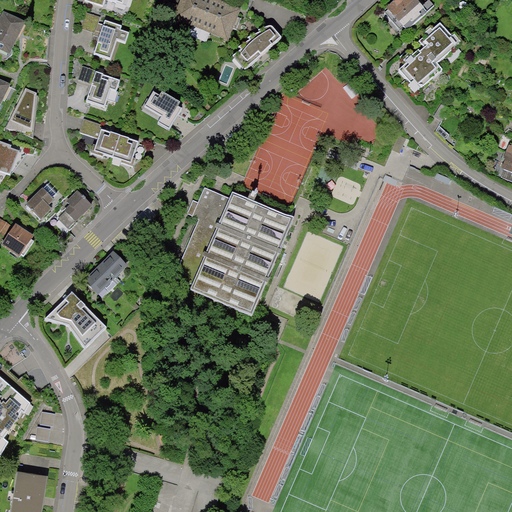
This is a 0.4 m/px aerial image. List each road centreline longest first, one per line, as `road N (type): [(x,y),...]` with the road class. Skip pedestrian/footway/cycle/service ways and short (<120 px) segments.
road 1 (residential): [(123,212),(329,23)]
road 2 (residential): [(511,195),(426,138),(329,23)]
road 3 (residential): [(13,316),(59,377),(74,415),(66,511)]
road 4 (residential): [(61,151),(56,112),(67,0)]
road 5 (residential): [(13,316),(123,212)]
